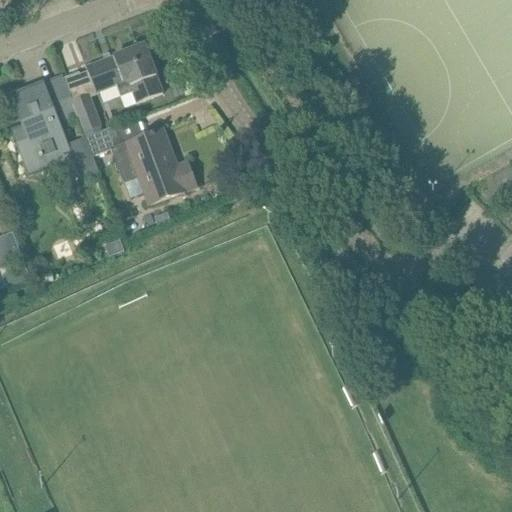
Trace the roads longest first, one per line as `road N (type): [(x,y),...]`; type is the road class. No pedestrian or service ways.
road 1 (unclassified): [(511,403),(324,213),(221,80),(174,0)]
road 2 (residential): [(0,50),(132,0)]
road 3 (unknown): [(397,287),(453,252),(491,257),(511,272)]
